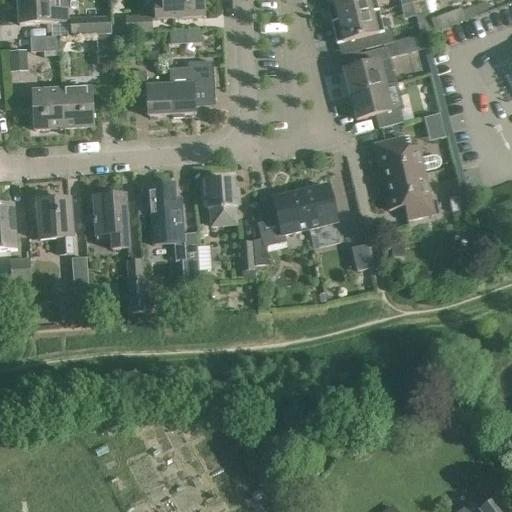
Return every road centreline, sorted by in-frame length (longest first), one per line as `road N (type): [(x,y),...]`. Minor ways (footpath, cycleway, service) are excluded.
road 1 (residential): [(234,153),(22,168),(2,159),(0,149)]
road 2 (residential): [(234,153),(311,139),(319,117),(287,0)]
road 3 (residential): [(234,153),(231,0)]
